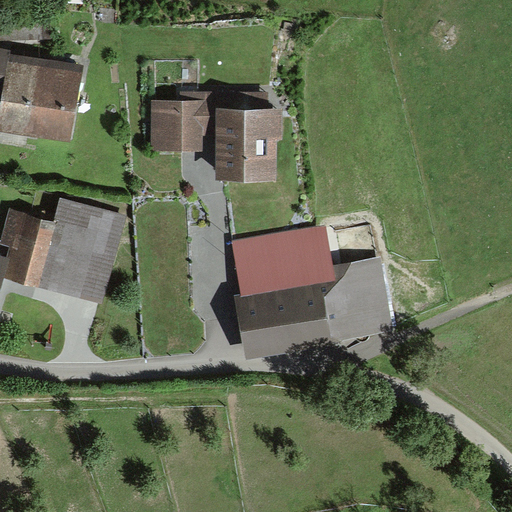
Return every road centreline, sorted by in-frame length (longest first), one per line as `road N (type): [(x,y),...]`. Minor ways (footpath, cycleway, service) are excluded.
road 1 (residential): [(0,359),(98,370),(326,366),(420,386)]
road 2 (track): [(420,386),(511,467)]
road 3 (track): [(12,283),(67,305),(71,367)]
